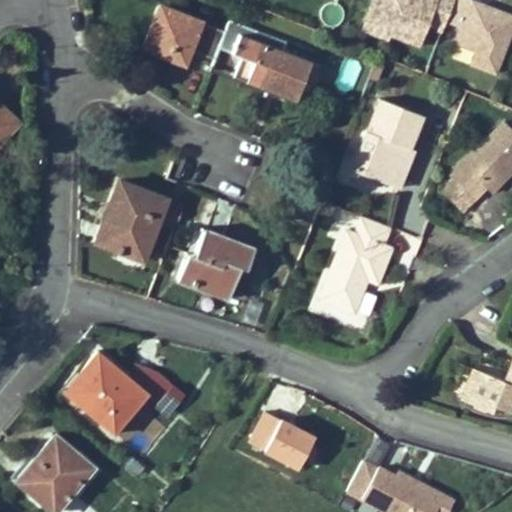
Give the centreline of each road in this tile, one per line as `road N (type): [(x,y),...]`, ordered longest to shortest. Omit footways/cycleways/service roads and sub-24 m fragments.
road 1 (residential): [(54,292),(363,363),(511,245)]
road 2 (residential): [(55,49),(54,292)]
road 3 (residential): [(55,49),(229,154)]
road 4 (unknown): [(511,451),(363,363)]
